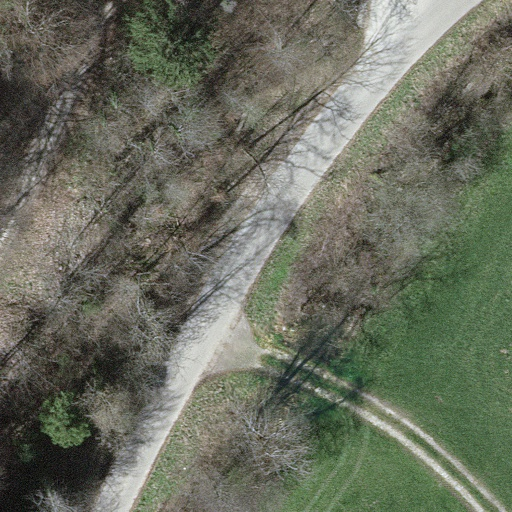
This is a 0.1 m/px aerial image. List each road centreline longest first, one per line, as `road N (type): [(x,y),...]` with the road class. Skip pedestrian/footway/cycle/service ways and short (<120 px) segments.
road 1 (unclassified): [(109,511),(251,246),(306,162),(447,0)]
road 2 (track): [(201,340),(293,369),(377,412),(486,511)]
road 3 (track): [(0,231),(113,0)]
